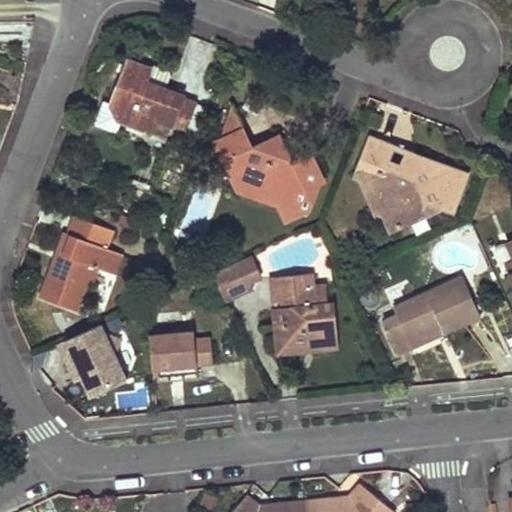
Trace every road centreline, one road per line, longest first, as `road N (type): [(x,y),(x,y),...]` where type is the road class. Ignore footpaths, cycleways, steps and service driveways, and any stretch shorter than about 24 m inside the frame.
road 1 (residential): [(444,57),(385,72),(184,0)]
road 2 (residential): [(442,429),(171,455)]
road 3 (residential): [(0,229),(77,29),(80,0)]
